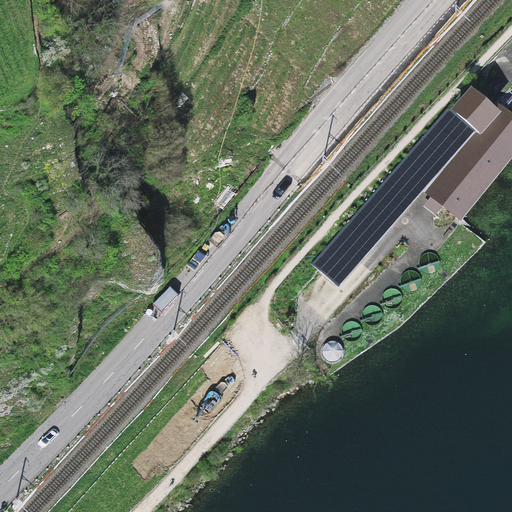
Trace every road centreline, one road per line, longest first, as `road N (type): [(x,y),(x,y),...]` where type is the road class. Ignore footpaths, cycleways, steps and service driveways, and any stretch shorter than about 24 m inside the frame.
road 1 (tertiary): [(0,488),(177,300),(432,0)]
road 2 (residential): [(511,26),(304,244),(260,304),(263,382),(139,511)]
road 3 (track): [(263,382),(372,282)]
